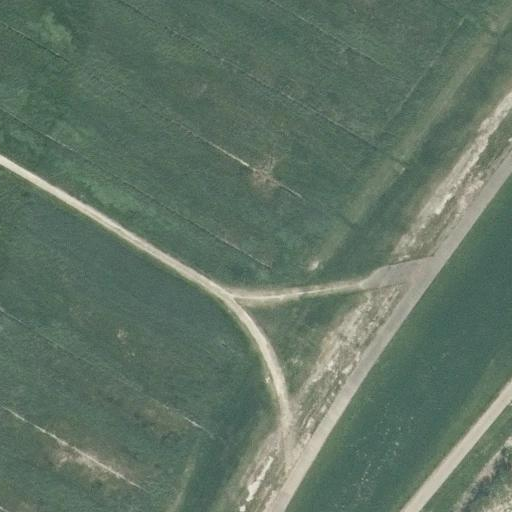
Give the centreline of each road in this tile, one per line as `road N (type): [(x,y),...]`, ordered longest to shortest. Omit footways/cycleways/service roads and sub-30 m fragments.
road 1 (track): [(428,240),(221,265),(0,133)]
road 2 (track): [(511,126),(282,457),(256,511)]
road 3 (unclassified): [(374,511),(511,353)]
road 4 (track): [(221,265),(275,354),(282,457)]
